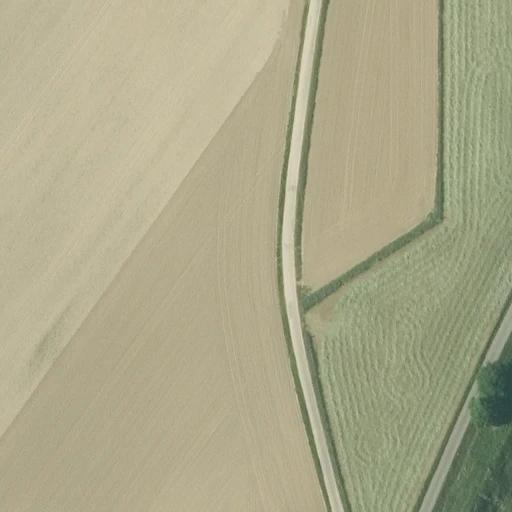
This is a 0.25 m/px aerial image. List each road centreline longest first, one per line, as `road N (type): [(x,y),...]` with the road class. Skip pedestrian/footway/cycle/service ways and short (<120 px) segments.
road 1 (unclassified): [(338,511),(293,341),(285,241),(317,0)]
road 2 (unclassified): [(511,323),(426,511)]
